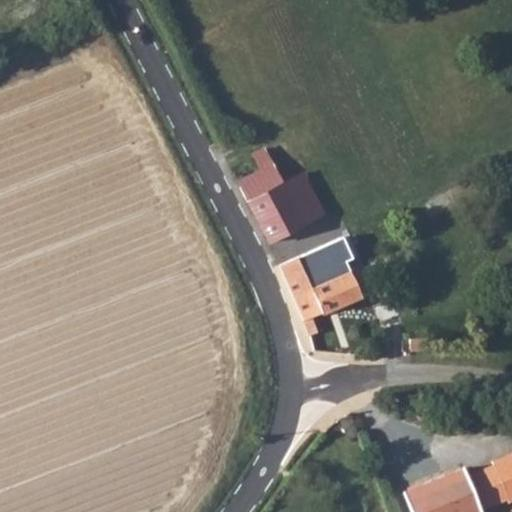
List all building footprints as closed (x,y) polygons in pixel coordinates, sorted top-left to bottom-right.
[(258,170),(237,182),(268,243),(322,214),(294,157),(291,159),(282,140),(252,155),(258,170)] [(448,183),(440,187),(444,196),(452,191),(448,183)] [(440,187),(430,193),(435,204),(445,199),(444,196),(440,187)] [(349,235),(336,242),(342,253),(354,247),(349,235)] [(317,253),(282,270),(296,299),(305,317),(309,334),(320,332),(316,315),(324,311),(328,319),(347,310),(343,302),(360,294),(342,253),(336,242),(317,252),(317,253)] [(476,323),(478,348),(493,348),(491,322),(476,323)] [(408,338),(410,351),(427,350),(425,338),(408,338)] [(349,413),(339,418),(347,439),(358,435),(349,413)] [(511,451),(490,461),(491,464),(505,498),(506,501),(511,499),(511,451)] [(464,474),(477,508),(505,498),(491,464),(464,474)] [(464,474),(462,468),(403,492),(411,511),(478,511),(477,508),(464,474)]
